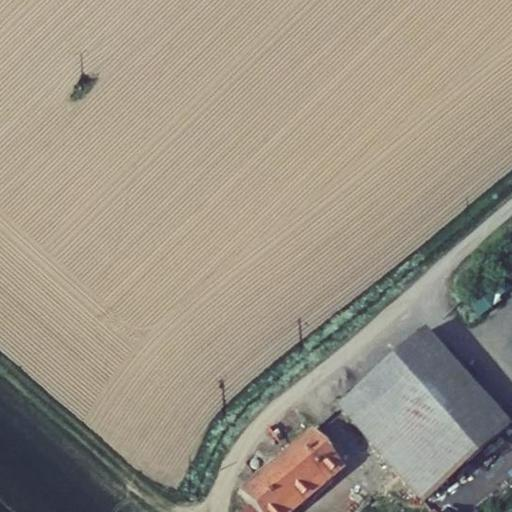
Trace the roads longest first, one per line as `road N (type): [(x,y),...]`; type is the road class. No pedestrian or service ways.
road 1 (unclassified): [(220,511),(233,463),(264,423),(511,208)]
road 2 (track): [(511,390),(499,390),(413,297)]
